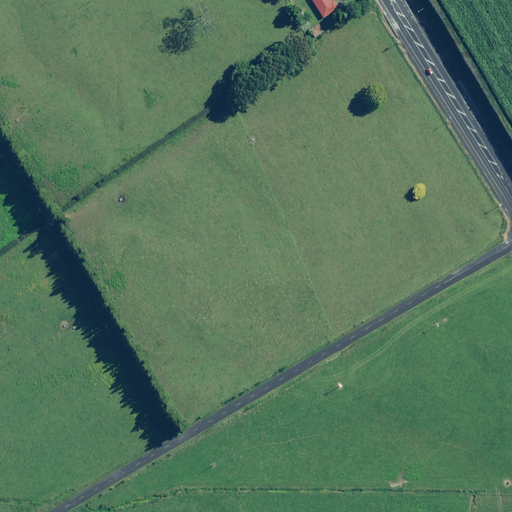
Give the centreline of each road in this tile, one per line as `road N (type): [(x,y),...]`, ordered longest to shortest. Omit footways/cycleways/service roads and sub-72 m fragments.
road 1 (tertiary): [(511,244),(56,511)]
road 2 (trunk): [(391,0),(511,190)]
